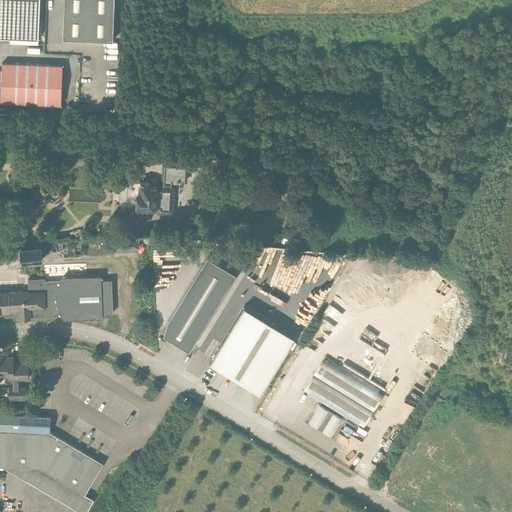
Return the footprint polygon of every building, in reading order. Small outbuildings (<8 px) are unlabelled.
[(114,0),(64,0),(63,38),(113,40),(114,0)] [(0,100),(1,101),(0,102),(0,103),(61,104),(63,64),(2,63),(2,71),(0,70),(0,100)] [(147,212),(170,213),(172,187),(150,186),(150,182),(142,182),(142,191),(138,191),(137,204),(134,204),(134,214),(147,214),(147,213),(148,213),(147,212)] [(112,252),(140,248),(139,238),(111,241),(112,252)] [(23,261),(26,260),(42,258),(41,252),(63,250),(63,245),(59,245),(59,242),(56,243),(56,242),(42,244),(21,247),(23,261)] [(161,332),(187,347),(234,270),(205,252),(165,318),(161,332)] [(16,316),(16,318),(30,317),(61,316),(64,319),(102,318),(102,313),(113,313),(112,279),(101,280),(101,275),(62,277),(60,280),(45,281),(44,278),(27,279),(27,291),(9,291),(9,292),(0,292),(0,313),(5,313),(5,316),(16,316)] [(295,337),(244,305),(209,362),(261,393),(295,337)] [(0,377),(8,377),(8,379),(13,379),(13,386),(9,387),(9,399),(27,398),(27,386),(19,386),(19,379),(29,379),(28,363),(14,363),(13,356),(0,356),(0,354),(0,377)] [(307,394),(358,425),(380,390),(328,358),(307,394)] [(317,410),(310,420),(334,435),(344,420),(318,404),(315,409),(317,410)] [(0,466),(3,467),(4,467),(39,469),(75,490),(67,504),(80,511),(86,511),(94,499),(93,499),(85,494),(102,462),(96,457),(95,458),(93,457),(93,456),(87,452),(86,453),(84,452),(84,451),(78,447),(77,448),(75,446),(69,442),(68,442),(65,441),(50,432),(51,416),(42,416),(41,415),(0,413),(0,466)]
